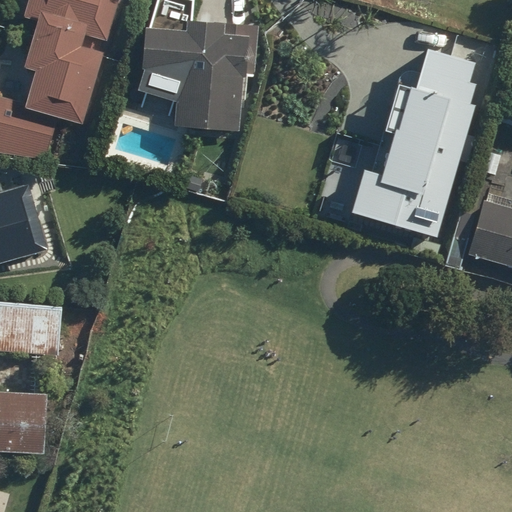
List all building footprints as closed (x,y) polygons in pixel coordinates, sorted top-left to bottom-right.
[(119,0),(26,0),(21,17),(38,22),(24,68),(41,73),(32,102),(0,92),(0,153),(38,167),(53,117),(79,125),(101,51),(93,49),(96,36),(107,40),(119,0)] [(142,22),(138,98),(173,100),(171,131),(239,134),(242,76),(254,77),(257,23),(191,20),(196,0),(156,0),(150,23),(142,22)] [(455,35),(407,22),(355,211),(438,233),(474,101),(469,100),(474,83),(469,81),(475,60),(450,53),(455,35)] [(0,260),(44,250),(28,186),(0,193),(0,260)] [(511,207),(481,199),(469,239),(465,253),(511,266),(511,207)] [(66,306),(0,302),(0,351),(63,355),(66,306)] [(0,448),(44,451),(46,391),(0,389),(0,448)]
